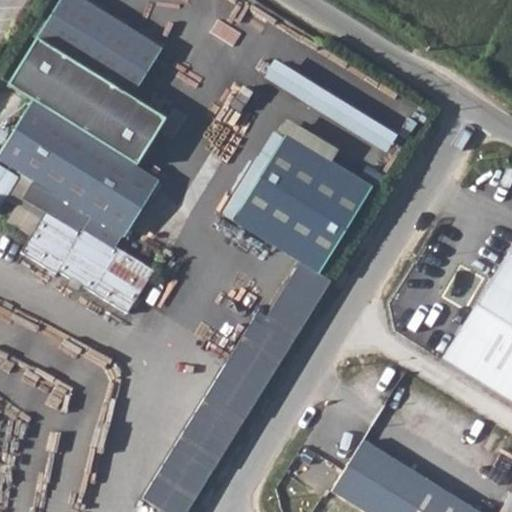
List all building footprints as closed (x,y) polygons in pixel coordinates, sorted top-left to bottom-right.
[(59,0),(34,38),(130,98),(162,48),(83,0),(59,0)] [(410,131),(428,101),(400,83),(398,82),(378,109),(410,131)] [(161,186),(115,157),(126,138),(56,94),(45,112),(29,103),(0,150),(0,162),(31,182),(21,198),(73,230),(83,213),(127,240),(161,186)] [(319,266),(370,178),(288,128),(232,217),(300,255),(319,266)] [(115,157),(161,186),(173,168),(126,138),(115,157)] [(511,254),(504,249),(437,355),(511,401),(511,254)] [(172,511),(186,511),(330,273),(319,266),(300,255),(262,318),(253,313),(144,495),(172,511)] [(368,511),(480,511),(358,435),(326,485),(368,511)]
